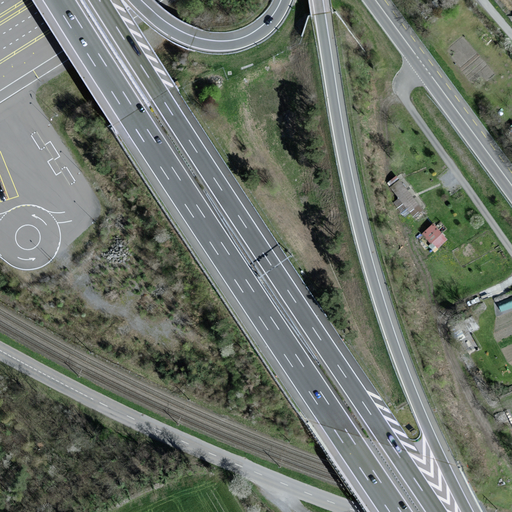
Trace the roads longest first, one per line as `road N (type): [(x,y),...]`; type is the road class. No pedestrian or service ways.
road 1 (motorway): [(437,511),(100,0)]
road 2 (motorway): [(60,0),(395,511)]
road 3 (motorway): [(467,511),(421,416),(376,288),(317,0)]
road 4 (unclassified): [(367,511),(267,478),(0,349)]
road 5 (track): [(510,472),(448,363),(438,326),(511,281)]
road 6 (unclassified): [(423,66),(402,83),(409,107),(511,256)]
road 7 (motorway): [(284,0),(257,34),(225,44),(181,35),(135,0)]
road 8 (primary): [(423,66),(511,186)]
